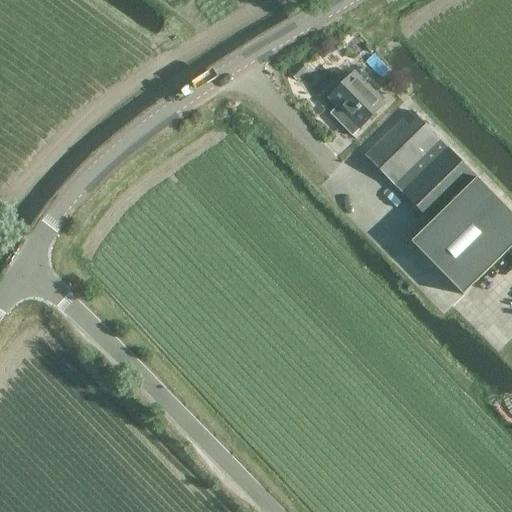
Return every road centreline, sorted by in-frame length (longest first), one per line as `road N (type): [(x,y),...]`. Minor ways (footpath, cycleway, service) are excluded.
road 1 (unclassified): [(23,268),(74,193),(144,128),(346,0)]
road 2 (tertiary): [(271,511),(64,298),(23,268)]
